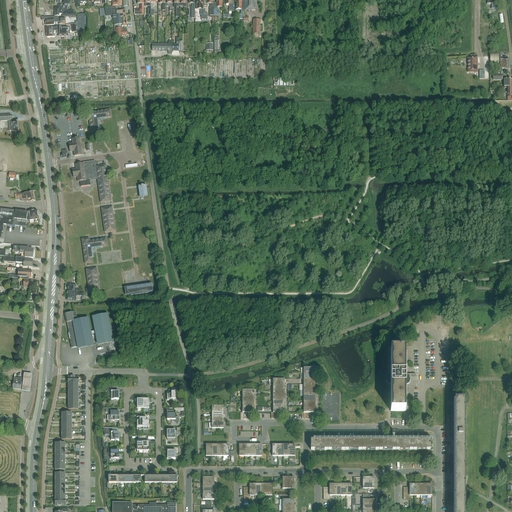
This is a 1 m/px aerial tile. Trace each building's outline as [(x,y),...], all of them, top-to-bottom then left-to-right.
[(62,3),(62,14),(62,17),(68,17),(74,17),(74,11),(69,11),(68,11),(66,11),(66,6),(71,6),(71,1),(70,1),(69,0),(63,0),(64,3),(62,3)] [(207,4),(210,4),(210,8),(209,8),(209,16),(213,16),(213,4),(212,4),(212,0),(203,0),(203,4),(203,6),(207,6),(207,4)] [(222,8),(222,5),(221,0),(216,0),(216,3),(213,3),(213,4),(213,16),(218,16),(218,13),(217,13),(217,7),(222,8)] [(233,10),(233,4),(231,4),(231,0),(225,0),(226,5),(229,5),(229,10),(233,10)] [(239,19),(243,19),(243,17),(243,7),(243,0),(235,0),(236,10),(241,10),(241,14),(239,14),(239,19)] [(255,0),(245,0),(246,0),(245,0),(245,10),(256,10),(256,0),(255,0)] [(487,4),(491,4),(495,4),(494,12),(498,12),(498,4),(497,4),(496,0),(487,0),(487,4)] [(116,7),(105,7),(106,16),(116,15),(116,16),(125,15),(125,9),(116,10),(116,7)] [(116,16),(113,16),(113,18),(113,19),(114,25),(121,25),(121,26),(126,26),(126,20),(125,15),(116,16)] [(45,20),(45,26),(54,25),(58,24),(57,19),(57,17),(50,18),(45,18),(45,20)] [(57,26),(57,30),(57,32),(58,32),(58,34),(58,37),(68,36),(68,32),(70,32),(70,28),(65,28),(65,27),(63,27),(58,27),(58,26),(57,26)] [(116,28),(116,33),(117,38),(122,37),(122,36),(127,36),(127,29),(121,29),(121,28),(116,28)] [(509,63),(509,59),(500,59),(500,55),(498,55),(490,55),(490,62),(499,61),(500,61),(501,64),(509,63)] [(467,72),(477,73),(477,57),(467,57),(467,72)] [(286,78),(273,78),(273,81),(277,81),(277,86),(291,86),(291,81),(285,81),(286,78)] [(97,119),(102,119),(111,117),(110,110),(86,114),(87,121),(89,120),(92,136),(99,136),(97,119)] [(11,132),(18,131),(17,122),(11,122),(8,123),(9,131),(11,131),(11,132)] [(82,155),(80,138),(72,139),(73,144),(69,144),(70,152),(74,151),(74,156),(82,155)] [(83,164),(76,165),(76,169),(72,170),(73,178),(77,177),(78,182),(80,181),(80,187),(91,185),(90,181),(98,180),(101,203),(111,201),(108,177),(106,165),(96,166),(95,163),(95,161),(83,163),(83,164)] [(139,188),(140,197),(147,196),(146,187),(143,187),(143,186),(141,187),(141,188),(139,188)] [(23,193),(16,194),(16,195),(17,198),(17,199),(21,199),(21,201),(24,201),(30,202),(35,201),(33,192),(23,194),(23,193)] [(115,231),(112,209),(112,207),(102,209),(105,232),(115,231)] [(0,238),(1,239),(2,232),(3,232),(4,224),(26,227),(27,216),(28,216),(29,220),(30,223),(34,223),(33,220),(38,219),(37,211),(30,212),(23,211),(1,208),(0,211),(0,238)] [(92,262),(91,253),(90,248),(107,246),(105,239),(89,241),(89,238),(82,240),(85,263),(92,262)] [(22,254),(21,258),(25,258),(33,258),(33,250),(26,250),(26,248),(20,248),(13,247),(13,252),(20,253),(20,254),(22,254)] [(7,257),(4,256),(3,262),(7,262),(24,264),(24,267),(33,267),(33,260),(25,260),(25,258),(16,258),(7,257)] [(89,293),(99,292),(96,268),(86,269),(89,293)] [(13,278),(29,280),(29,278),(32,278),(32,277),(32,276),(32,271),(24,271),(18,270),(18,275),(13,275),(13,278)] [(68,284),(67,291),(67,292),(74,293),(74,287),(76,287),(76,285),(72,285),(68,284)] [(150,285),(126,288),(127,294),(151,291),(150,285)] [(75,301),(76,295),(84,296),(85,294),(79,293),(75,293),(74,293),(67,292),(66,300),(73,301),(75,301)] [(65,314),(67,323),(71,348),(78,347),(78,348),(93,345),(91,335),(96,334),(98,344),(112,342),(107,315),(93,318),(95,331),(90,332),(88,318),(73,321),(72,320),(74,320),(73,317),(77,317),(76,312),(72,312),(72,313),(65,314)] [(389,384),(391,384),(391,411),(405,411),(407,411),(407,384),(408,383),(409,382),(410,380),(410,379),(409,375),(416,375),(416,374),(407,374),(407,351),(405,351),(405,350),(391,350),(391,375),(388,375),(387,381),(387,382),(388,383),(389,384)] [(29,395),(30,395),(32,377),(31,377),(27,376),(24,376),(22,394),(24,394),(29,395)] [(21,382),(21,378),(14,378),(13,382),(13,389),(21,389),(21,382)] [(114,400),(116,401),(116,400),(119,400),(119,392),(116,392),(116,387),(106,387),(106,389),(107,390),(107,392),(108,393),(109,394),(110,395),(110,396),(111,397),(111,400),(114,400)] [(167,392),(167,401),(173,401),(173,399),(176,399),(176,396),(179,396),(179,388),(171,388),(171,392),(167,392)] [(137,408),(143,408),(143,397),(142,397),(141,397),(140,398),(140,399),(134,399),(134,403),(137,403),(137,408)] [(144,397),(143,397),(143,408),(149,408),(149,403),(151,403),(151,399),(145,399),(145,398),(146,398),(145,397),(144,397)] [(449,433),(449,437),(451,438),(451,441),(453,441),(455,441),(455,476),(455,491),(454,511),(464,511),(465,491),(465,476),(465,399),(459,399),(455,399),(455,400),(455,402),(455,433),(453,433),(451,432),(449,433)] [(177,424),(177,425),(177,424),(178,423),(178,422),(178,421),(179,421),(179,420),(179,419),(178,419),(178,418),(178,417),(177,416),(177,417),(176,418),(176,412),(182,412),(182,408),(185,408),(169,408),(169,411),(167,411),(167,420),(171,420),(177,424)] [(107,421),(111,421),(119,421),(119,412),(118,412),(118,411),(118,409),(111,409),(111,412),(111,416),(107,416),(107,421)] [(112,428),(103,428),(104,428),(106,436),(111,435),(111,441),(119,441),(119,433),(112,433),(112,428)] [(175,431),(167,431),(167,439),(167,441),(172,441),(172,439),(175,439),(175,431)] [(311,440),(311,450),(315,450),(324,450),(332,450),(341,450),(349,450),(358,450),(366,450),(375,450),(378,450),(383,450),(392,450),(400,450),(409,450),(417,450),(426,450),(430,450),(430,443),(430,440),(429,440),(313,440),(311,440)] [(111,459),(119,459),(119,454),(116,451),(112,451),(112,448),(108,448),(108,453),(108,454),(109,455),(110,456),(111,459)] [(178,448),(175,448),(171,448),(171,451),(167,451),(167,459),(175,459),(175,454),(178,454),(178,448)] [(363,500),(363,505),(374,505),(374,501),(374,500),(370,500),(370,497),(370,494),(363,494),(363,497),(363,500)] [(175,511),(175,509),(176,509),(176,507),(175,507),(175,503),(167,503),(167,505),(156,505),(156,503),(149,503),(149,505),(132,505),(132,503),(125,503),(115,503),(112,503),(112,511),(175,511)]
